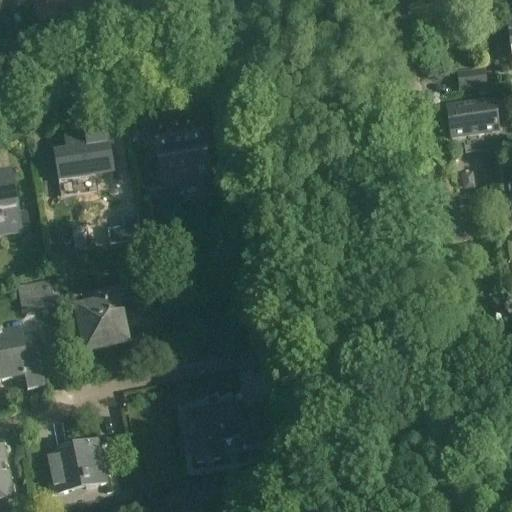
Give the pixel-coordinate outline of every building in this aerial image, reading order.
[(35,0),(36,1),(31,3),(34,16),(35,19),(38,22),(42,24),(46,24),(56,21),(54,11),(67,8),(65,0),(35,0)] [(486,71),(458,75),(460,96),(488,92),(486,71)] [(494,104),(446,111),(451,142),(463,140),(465,157),(500,152),(497,135),(498,134),(494,104)] [(209,178),(205,154),(204,154),(198,122),(171,127),(170,122),(150,126),(156,163),(161,187),(209,178)] [(65,158),(54,160),(58,187),(91,181),(90,174),(111,170),(106,140),(86,143),(86,137),(63,141),(65,158)] [(0,234),(1,238),(21,235),(20,229),(30,227),(27,212),(18,213),(18,212),(17,212),(11,175),(0,176),(0,234)] [(123,230),(125,246),(140,243),(136,219),(121,221),(123,230)] [(469,223),(449,226),(451,247),(472,244),(469,223)] [(55,307),(50,283),(16,289),(21,313),(55,307)] [(74,309),(83,356),(129,346),(122,315),(121,315),(119,304),(143,299),(141,283),(72,298),(74,309)] [(19,333),(0,336),(0,384),(24,379),(27,392),(43,389),(36,351),(24,354),(19,333)] [(218,460),(215,444),(243,438),(245,448),(263,445),(256,414),(240,417),(237,404),(185,414),(195,464),(218,460)] [(43,461),(50,500),(104,489),(95,445),(56,453),(57,458),(43,461)] [(0,449),(0,501),(3,501),(2,499),(10,498),(0,449)]
